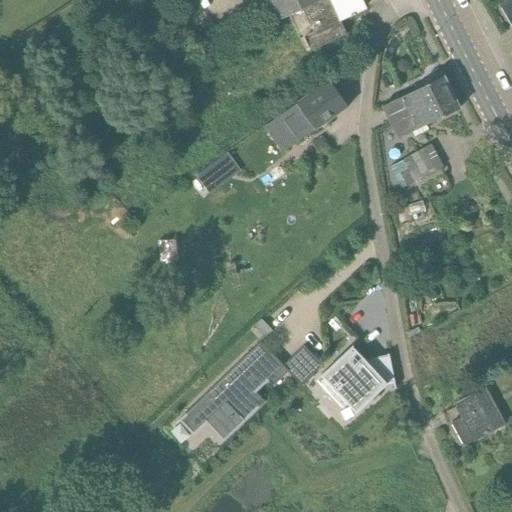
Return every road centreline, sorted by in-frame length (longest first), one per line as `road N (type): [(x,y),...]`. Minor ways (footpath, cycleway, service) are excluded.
road 1 (unclassified): [(460,511),(398,348),(363,139),(378,26),(408,0)]
road 2 (secondary): [(511,145),(437,0)]
